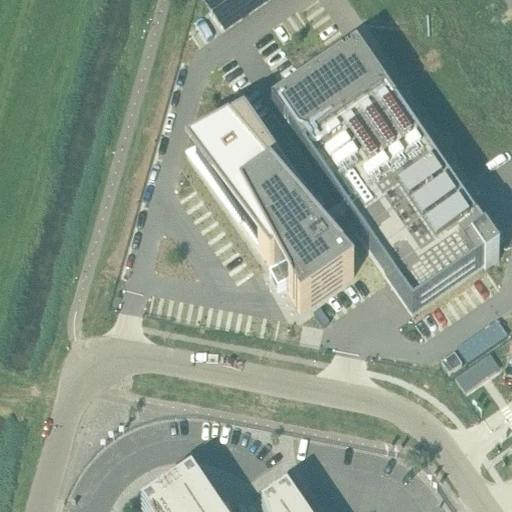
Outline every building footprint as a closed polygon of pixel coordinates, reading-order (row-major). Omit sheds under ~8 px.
[(511,51),(476,0),(351,0),(445,136),(450,143),(462,161),(511,126),(511,51)] [(357,58),(273,116),(334,204),(343,218),(320,235),(316,237),(323,244),(349,226),(412,318),(483,268),(485,270),(499,261),(484,240),(483,241),(357,58)] [(186,156),(185,156),(270,269),(274,266),(277,273),(269,277),(277,293),(285,288),(288,295),(300,316),(353,278),(338,261),(337,261),(323,244),(316,237),(320,235),(270,163),(244,125),(200,148),(186,156)] [(457,352),(457,353),(466,365),(466,366),(467,366),(468,366),(469,365),(506,340),(507,340),(507,339),(507,338),(507,337),(499,325),(498,325),(497,325),(496,325),(459,350),(458,350),(458,351),(457,352)] [(461,368),(454,357),(441,366),(448,377),(461,368)] [(455,382),(464,396),(496,374),(486,360),(455,382)] [(296,511),(286,496),(263,511),(213,511),(191,478),(141,511),(140,511),(296,511)]
